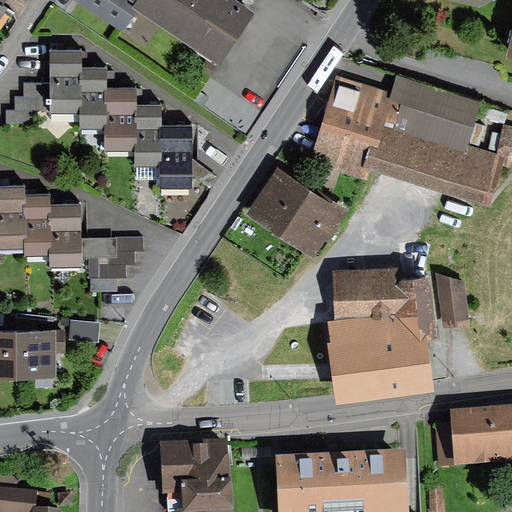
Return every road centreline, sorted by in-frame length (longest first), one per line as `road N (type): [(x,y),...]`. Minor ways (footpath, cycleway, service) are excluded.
road 1 (residential): [(362,0),(192,254),(138,347),(105,430)]
road 2 (residential): [(105,430),(300,419),(511,386)]
